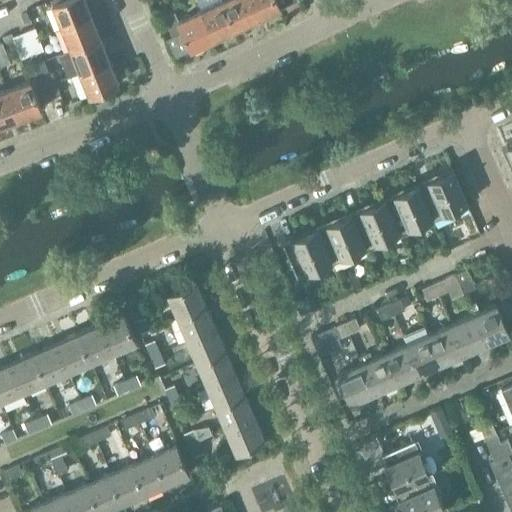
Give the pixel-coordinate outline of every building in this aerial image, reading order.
[(58,0),(51,3),(61,26),(90,15),(84,0),(58,0)] [(219,0),(199,9),(212,37),(235,27),(222,0),(219,0)] [(222,0),(235,27),(257,16),(249,0),(222,0)] [(249,0),(257,16),(280,6),(276,0),(249,0)] [(212,37),(199,9),(177,20),(173,12),(163,17),(172,36),(182,32),(190,48),(212,37)] [(90,15),(61,26),(70,49),(99,37),(90,15)] [(35,29),(25,33),(32,54),(43,50),(35,29)] [(14,39),(13,37),(12,33),(3,36),(6,42),(14,39)] [(25,33),(13,37),(14,39),(21,58),(32,54),(25,33)] [(78,71),(108,60),(99,37),(70,49),(78,71)] [(0,42),(0,66),(10,63),(2,42),(0,42)] [(108,60),(78,71),(88,95),(117,83),(108,60)] [(40,75),(48,96),(58,92),(50,72),(40,75)] [(29,80),(37,100),(48,96),(40,75),(29,80)] [(17,118),(40,109),(37,100),(29,80),(6,88),(17,118)] [(0,90),(0,124),(17,118),(6,88),(0,90)] [(417,184),(431,216),(466,201),(452,169),(417,184)] [(384,198),(397,231),(431,216),(417,184),(384,198)] [(350,213),(364,245),(397,231),(384,198),(350,213)] [(316,227),(330,260),(364,245),(350,213),(316,227)] [(330,260),(316,227),(282,242),(296,274),(330,260)] [(410,257),(402,260),(404,266),(412,262),(410,257)] [(467,267),(454,273),(462,293),(475,287),(467,267)] [(462,293),(454,273),(432,283),(437,295),(449,290),(451,297),(462,293)] [(355,274),(344,279),(348,288),(359,283),(355,274)] [(177,316),(207,304),(197,281),(168,293),(177,316)] [(437,295),(432,283),(421,288),(426,299),(437,295)] [(392,314),(405,309),(400,297),(387,302),(392,314)] [(392,314),(387,302),(377,307),(382,318),(392,314)] [(471,312),(484,341),(506,331),(494,302),(471,312)] [(207,304),(177,316),(187,338),(216,326),(207,304)] [(100,322),(112,350),(135,340),(123,312),(100,322)] [(449,322),(461,351),(484,341),(471,312),(449,322)] [(141,331),(151,327),(146,315),(136,319),(141,331)] [(348,334),(360,328),(355,316),(343,322),(348,334)] [(112,350),(100,322),(77,332),(89,360),(112,350)] [(348,334),(343,322),(321,331),(328,350),(342,345),(338,338),(348,334)] [(426,332),(439,361),(461,351),(449,322),(426,332)] [(401,335),(404,341),(417,371),(439,361),(426,332),(424,325),(401,335)] [(216,326),(187,338),(197,361),(226,348),(216,326)] [(55,341),(67,369),(89,360),(77,332),(55,341)] [(354,335),(350,337),(354,345),(358,343),(354,335)] [(154,336),(144,340),(150,354),(160,350),(154,336)] [(32,351),(44,379),(67,369),(55,341),(32,351)] [(382,351),(395,380),(417,371),(404,341),(382,351)] [(226,348),(197,361),(206,383),(236,370),(226,348)] [(160,350),(150,354),(155,367),(165,362),(160,350)] [(10,361),(22,389),(44,379),(32,351),(10,361)] [(360,361),(372,390),(395,380),(382,351),(372,356),(370,352),(359,357),(360,361)] [(0,364),(0,397),(22,389),(10,361),(0,364)] [(372,390),(360,361),(337,371),(349,400),(372,390)] [(236,370),(206,383),(216,405),(245,393),(236,370)] [(124,379),(128,389),(140,384),(137,374),(124,379)] [(124,379),(113,384),(117,394),(128,389),(124,379)] [(511,381),(499,387),(511,416),(511,381)] [(179,395),(174,384),(164,388),(169,399),(179,395)] [(84,409),(96,403),(92,393),(79,399),(84,409)] [(245,393),(216,405),(225,428),(255,415),(245,393)] [(179,395),(169,399),(174,412),(184,407),(179,395)] [(84,409),(79,399),(68,403),(72,414),(84,409)] [(473,402),(461,407),(464,415),(466,419),(475,415),(478,414),(473,402)] [(442,405),(430,410),(435,423),(447,418),(442,405)] [(140,421),(154,415),(151,406),(137,412),(140,421)] [(140,421),(137,412),(122,418),(125,428),(140,421)] [(35,418),(39,427),(51,422),(47,413),(35,418)] [(255,415),(225,428),(235,451),(265,438),(255,415)] [(35,418),(24,423),(27,432),(39,427),(35,418)] [(491,420),(479,425),(483,435),(495,429),(491,420)] [(96,440),(111,433),(107,425),(92,431),(96,440)] [(1,433),(5,442),(17,438),(12,427),(1,433)] [(198,440),(194,429),(184,433),(187,444),(198,440)] [(495,429),(483,435),(492,457),(511,449),(507,439),(501,442),(495,429)] [(96,440),(92,431),(77,438),(81,447),(96,440)] [(395,486),(427,473),(412,438),(381,452),(395,486)] [(198,440),(187,444),(192,457),(203,453),(198,440)] [(153,451),(166,481),(189,471),(176,442),(153,451)] [(52,459),(66,453),(63,444),(48,450),(52,459)] [(498,482),(511,475),(511,469),(511,466),(511,465),(511,462),(509,454),(511,452),(511,451),(511,449),(492,457),(493,460),(489,461),(498,482)] [(52,459),(48,450),(36,455),(39,464),(52,459)] [(131,461),(144,490),(166,481),(153,451),(131,461)] [(109,470),(122,500),(144,490),(131,461),(109,470)] [(19,463),(4,469),(7,478),(23,472),(19,463)] [(122,500),(109,470),(87,480),(100,509),(122,500)] [(427,473),(395,486),(405,511),(429,511),(442,507),(427,473)] [(511,475),(498,482),(508,504),(511,501),(511,475)] [(65,489),(74,511),(93,511),(100,509),(87,480),(65,489)] [(43,499),(48,511),(74,511),(65,489),(43,499)] [(48,511),(43,499),(20,509),(21,511),(48,511)]
